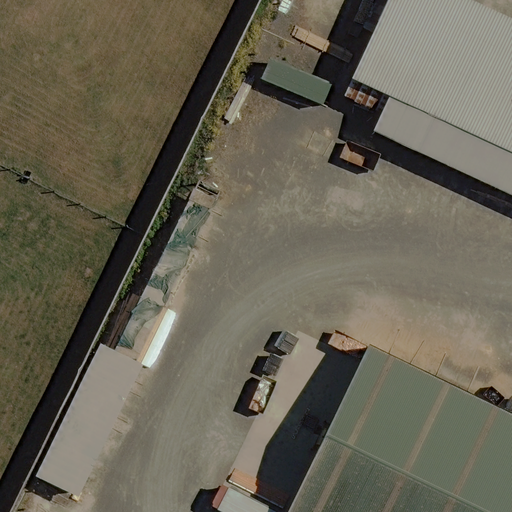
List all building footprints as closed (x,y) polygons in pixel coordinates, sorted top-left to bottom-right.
[(511,21),(468,0),(436,0),(381,111),(511,176),(511,21)] [(222,146),(204,183),(239,200),(257,163),(222,146)] [(98,347),(31,481),(74,503),(142,369),(98,347)] [(511,511),(511,424),(417,377),(349,511),(511,511)] [(62,511),(67,503),(31,486),(19,511),(62,511)]
